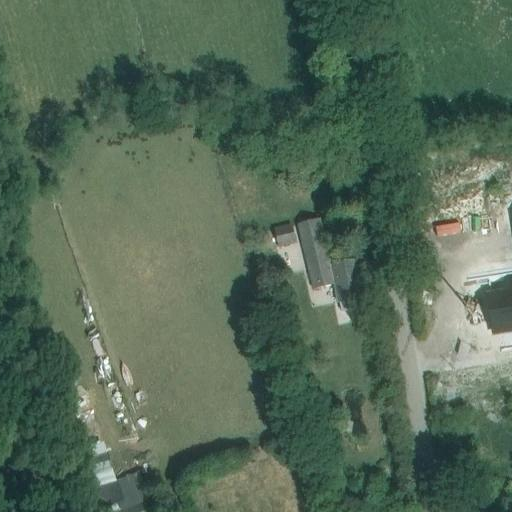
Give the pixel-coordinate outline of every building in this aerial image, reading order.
[(300,226),(315,290),(336,285),(343,313),(365,308),(363,297),(366,297),(357,261),(331,267),(321,221),(300,226)] [(295,244),(291,228),(275,233),(279,248),(295,244)] [(491,297),(465,301),(471,337),(511,330),(511,293),(504,295),(504,292),(491,294),(491,297)] [(511,351),(511,361),(459,369),(462,394),(511,386),(511,345),(511,351)] [(88,488),(116,484),(113,462),(85,466),(88,488)] [(148,511),(143,499),(127,507),(123,498),(103,507),(104,511),(148,511)]
